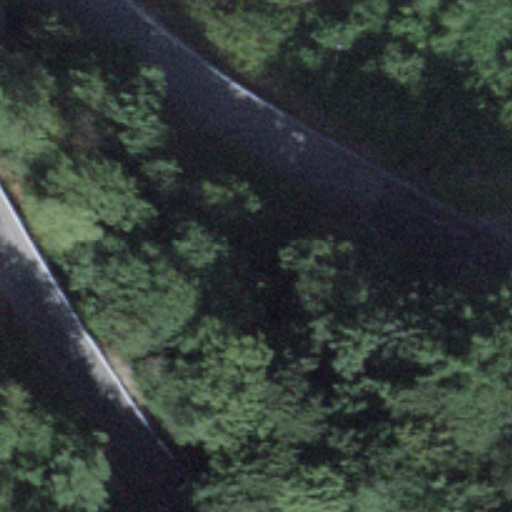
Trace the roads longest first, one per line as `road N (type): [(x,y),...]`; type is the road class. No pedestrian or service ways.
road 1 (unclassified): [(83,0),(223,109),(511,294)]
road 2 (unclassified): [(194,511),(140,450),(0,237)]
